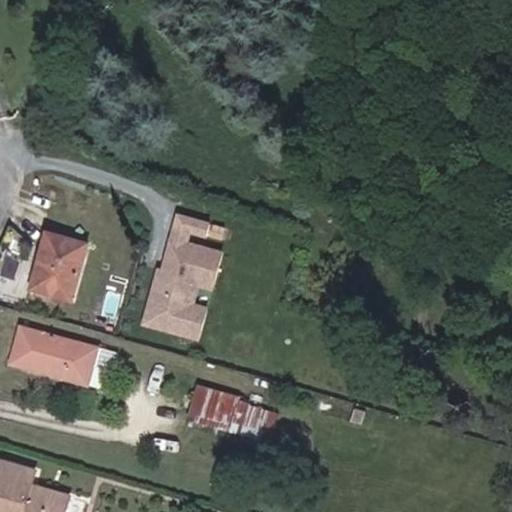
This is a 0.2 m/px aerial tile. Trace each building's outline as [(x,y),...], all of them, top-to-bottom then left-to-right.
[(203,219),(175,212),(171,224),(185,229),(199,233),(203,219)] [(185,229),(171,224),(168,236),(181,241),(185,229)] [(43,281),(80,292),(95,247),(58,234),(43,281)] [(212,269),(218,251),(181,241),(168,236),(161,259),(167,261),(165,271),(154,267),(139,321),(192,337),(201,306),(187,302),(193,282),(198,265),(212,269)] [(212,269),(198,265),(193,282),(207,286),(212,269)] [(78,298),(80,292),(43,281),(41,285),(78,298)] [(81,345),(22,328),(11,361),(72,378),(81,345)] [(196,390),(192,422),(278,435),(283,402),(196,390)] [(0,511),(69,511),(74,500),(31,487),(35,470),(2,459),(0,465),(0,511)]
